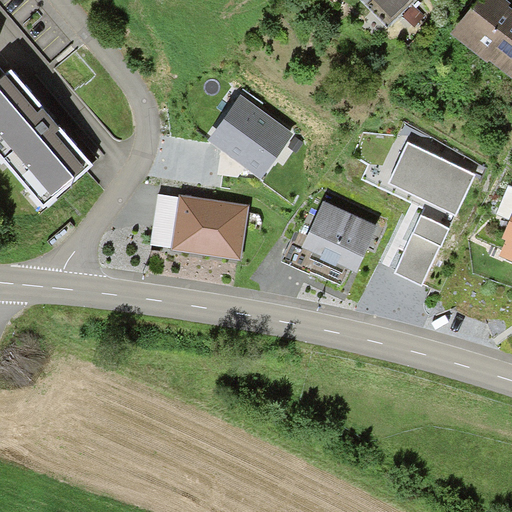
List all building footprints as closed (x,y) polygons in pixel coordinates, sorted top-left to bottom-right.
[(372,0),(392,20),(412,0),(372,0)] [(511,4),(505,0),(478,0),(451,36),(489,65),(490,63),(511,79),(511,10),(509,8),(511,4)] [(50,120),(11,74),(0,83),(0,161),(43,212),(93,170),(50,120)] [(294,135),(239,96),(215,130),(206,143),(261,181),(294,135)] [(475,177),(408,145),(389,186),(456,218),(475,177)] [(172,249),(179,199),(159,196),(151,246),(172,249)] [(172,249),(171,251),(242,262),(250,206),(189,197),(180,196),(179,199),(172,249)] [(323,204),(302,249),(322,259),(321,260),(336,268),(337,266),(356,274),(377,229),(323,204)] [(449,230),(421,218),(413,236),(413,235),(395,275),(421,287),(439,248),(441,249),(449,230)] [(511,218),(502,241),(507,243),(501,258),(511,263),(511,218)]
